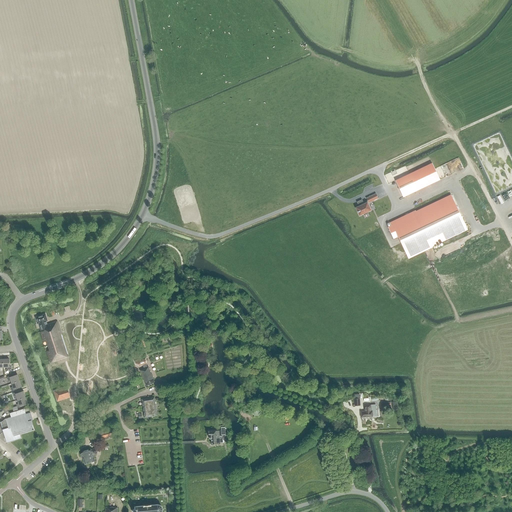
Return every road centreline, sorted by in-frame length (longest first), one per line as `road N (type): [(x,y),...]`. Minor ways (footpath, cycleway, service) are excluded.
road 1 (tertiary): [(22,300),(108,258),(145,207),(156,145),(130,0)]
road 2 (track): [(511,243),(452,133)]
road 3 (residential): [(53,447),(79,423),(158,390)]
